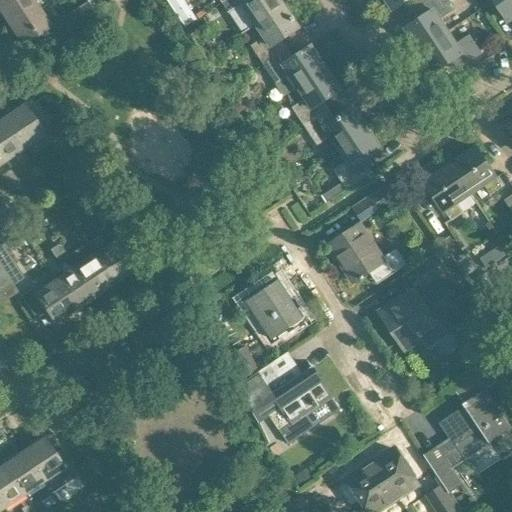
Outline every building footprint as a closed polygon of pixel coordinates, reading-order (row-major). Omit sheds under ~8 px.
[(0,0),(0,10),(7,21),(34,3),(31,0),(0,0)] [(257,25),(285,6),(280,0),(226,0),(223,3),(236,22),(250,13),(257,25)] [(407,0),(411,0),(416,8),(428,0),(386,0),(393,10),(407,0)] [(454,11),(446,0),(428,0),(416,8),(423,17),(405,28),(420,51),(448,32),(441,20),(454,11)] [(511,18),(511,0),(494,0),(508,21),(511,18)] [(60,19),(67,29),(93,12),(87,2),(60,19)] [(41,14),(34,3),(7,21),(22,44),(56,21),(48,9),(41,14)] [(299,28),(285,6),(257,25),(266,37),(252,46),(264,65),(288,49),(282,39),(299,28)] [(457,44),(448,32),(420,51),(435,72),(452,61),(457,69),(456,70),(457,71),(483,54),(470,35),(457,44)] [(288,49),(264,65),(277,84),(285,96),(299,87),(327,69),(311,46),(294,57),(288,49)] [(293,108),(306,127),(330,111),(323,101),(341,90),(327,69),(299,87),(307,99),(293,108)] [(239,101),(231,107),(236,115),(244,109),(239,101)] [(24,104),(3,118),(24,148),(44,135),(24,104)] [(340,149),(368,130),(353,108),(335,119),(330,111),(306,127),(319,146),(332,137),(340,149)] [(183,160),(181,131),(163,132),(162,115),(136,117),(139,158),(150,157),(151,171),(172,169),(172,160),(183,160)] [(24,148),(3,118),(0,119),(0,155),(4,162),(24,148)] [(334,170),(347,189),(372,172),(371,172),(365,163),(382,152),(368,130),(340,149),(348,160),(334,170)] [(476,148),(451,165),(470,193),(483,184),(490,194),(502,187),(476,148)] [(76,182),(86,176),(71,154),(60,161),(75,183),(76,182)] [(456,202),(470,193),(451,165),(425,182),(452,221),(463,213),(456,202)] [(8,168),(0,174),(10,189),(19,184),(8,168)] [(86,176),(76,182),(82,192),(92,185),(86,176)] [(360,219),(396,195),(388,183),(352,207),(360,219)] [(82,192),(81,193),(103,226),(114,218),(92,185),(82,192)] [(52,191),(40,199),(46,208),(58,200),(52,191)] [(58,200),(46,208),(54,220),(66,212),(58,200)] [(362,280),(365,278),(364,276),(384,263),(359,224),(329,244),(354,282),(361,278),(362,280)] [(86,242),(94,253),(114,284),(134,270),(114,240),(107,244),(100,233),(86,242)] [(475,268),(452,235),(442,242),(465,275),(466,275),(465,274),(475,268)] [(67,256),(68,257),(74,266),(94,297),(114,284),(94,253),(86,242),(67,256)] [(0,265),(3,270),(10,281),(13,285),(24,278),(1,243),(0,243),(0,265)] [(68,257),(67,256),(58,243),(49,249),(58,264),(68,257)] [(416,291),(415,290),(403,298),(404,300),(382,315),(405,350),(422,339),(427,346),(444,334),(421,299),(440,286),(443,289),(455,281),(436,254),(411,271),(423,287),(416,291)] [(74,311),(94,297),(74,266),(54,280),(74,311)] [(0,288),(10,281),(3,270),(0,272),(0,288)] [(53,324),(74,311),(54,280),(33,293),(30,289),(20,296),(33,316),(43,309),(53,324)] [(272,339),(275,337),(303,318),(278,280),(247,301),(272,339)] [(0,288),(0,303),(18,292),(13,285),(10,281),(0,288)] [(484,324),(476,330),(495,357),(503,352),(484,324)] [(226,357),(240,384),(260,371),(248,347),(226,357)] [(260,371),(240,384),(260,426),(261,426),(261,424),(283,409),(291,421),(279,429),(289,444),(315,426),(305,412),(315,405),(316,407),(319,405),(318,403),(330,396),(341,412),(342,412),(307,359),(306,360),(311,368),(282,387),(268,367),(289,353),(288,352),(260,371)] [(465,406),(440,422),(450,437),(465,459),(511,428),(485,389),(463,404),(465,406)] [(51,493),(72,479),(78,474),(61,449),(55,453),(43,436),(23,450),(44,481),(51,493)] [(424,455),(449,494),(462,485),(437,446),(424,455)] [(349,480),(338,487),(351,507),(362,500),(369,511),(375,511),(419,484),(396,449),(349,480)] [(3,463),(23,494),(29,503),(32,508),(53,494),(51,493),(44,481),(23,450),(3,463)] [(0,502),(4,508),(23,494),(3,463),(0,465),(0,502)] [(307,467),(295,475),(302,485),(314,477),(307,467)] [(457,511),(435,477),(422,486),(437,511),(457,511)] [(84,499),(92,511),(108,511),(95,492),(84,499)] [(35,511),(32,508),(29,503),(20,508),(22,511),(35,511)]
